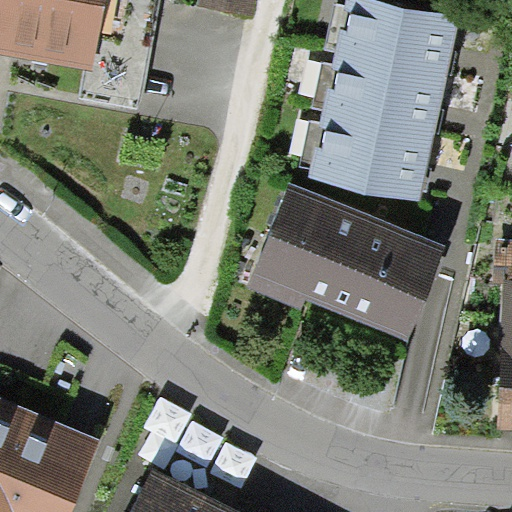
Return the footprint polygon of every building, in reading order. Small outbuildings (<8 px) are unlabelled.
[(93,0),(0,0),(0,37),(85,52),(93,0)] [(157,0),(93,0),(85,52),(78,90),(140,101),(157,0)] [(253,0),(201,0),(252,9),(253,0)] [(345,0),(313,163),(422,185),(427,158),(440,97),(451,38),(458,5),(433,0),(345,0)] [(306,279),(412,317),(445,226),(289,171),(252,276),(301,294),(306,279)] [(511,242),(493,391),(511,393),(511,242)] [(59,511),(94,429),(0,389),(0,511),(59,511)] [(214,511),(148,481),(133,511),(214,511)]
